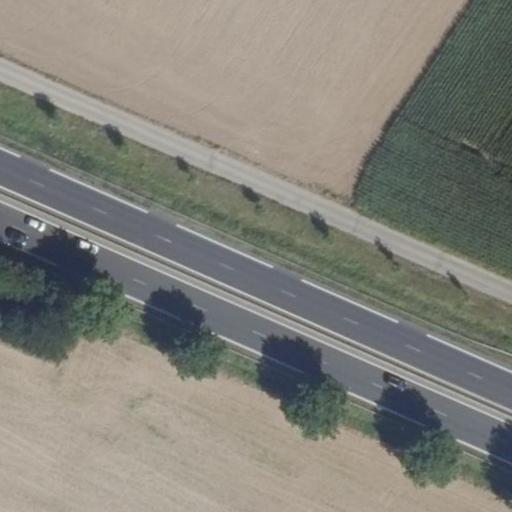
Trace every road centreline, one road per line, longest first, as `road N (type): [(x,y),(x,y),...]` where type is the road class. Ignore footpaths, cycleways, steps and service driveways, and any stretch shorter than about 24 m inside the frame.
road 1 (unclassified): [(0,67),(511,291)]
road 2 (trunk): [(0,220),(511,444)]
road 3 (trunk): [(511,389),(0,166)]
